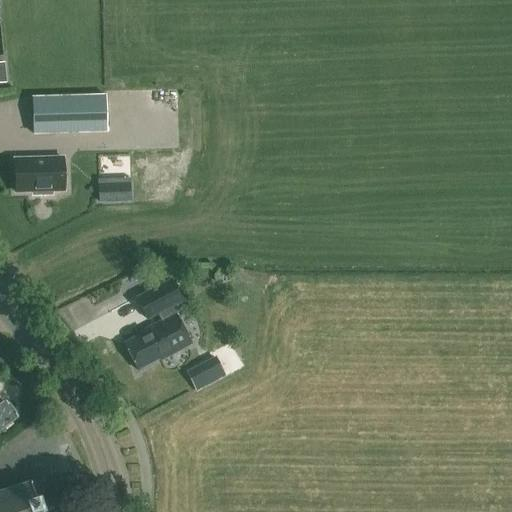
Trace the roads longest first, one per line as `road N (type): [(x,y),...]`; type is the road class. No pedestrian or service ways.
road 1 (tertiary): [(125,511),(114,452),(54,366)]
road 2 (tertiary): [(54,366),(93,447),(111,511)]
